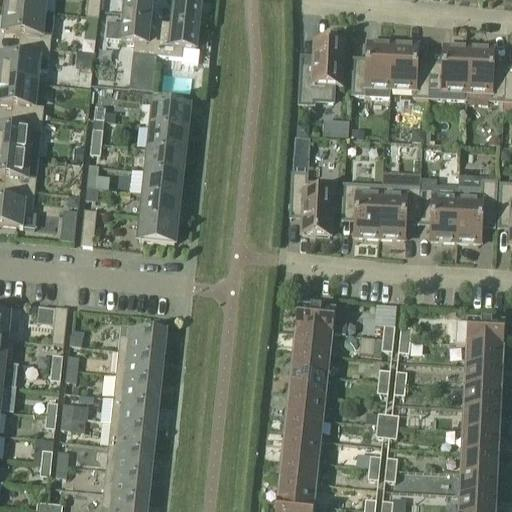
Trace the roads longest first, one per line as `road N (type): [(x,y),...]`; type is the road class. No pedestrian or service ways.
road 1 (residential): [(511,283),(281,262)]
road 2 (residential): [(511,26),(305,0)]
road 3 (residential): [(188,288),(0,268)]
